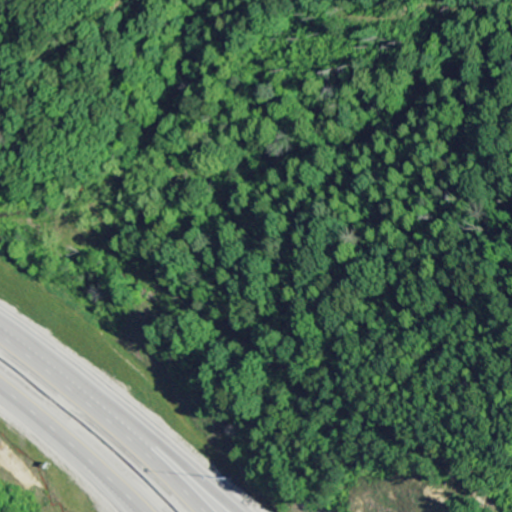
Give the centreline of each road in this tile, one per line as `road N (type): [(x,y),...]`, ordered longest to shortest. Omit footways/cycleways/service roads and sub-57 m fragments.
road 1 (motorway): [(192,511),(82,391),(0,323)]
road 2 (motorway): [(229,511),(82,391)]
road 3 (motorway): [(0,383),(133,511)]
